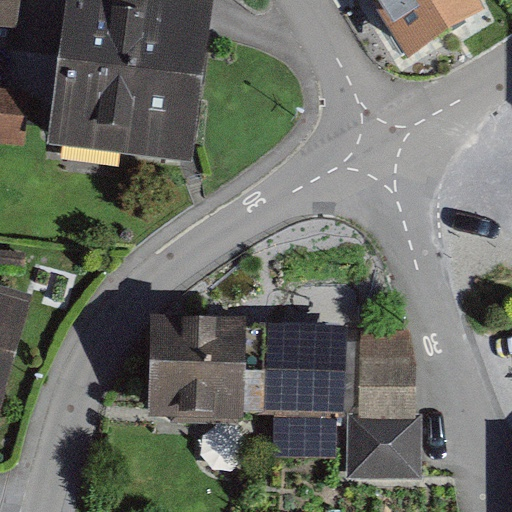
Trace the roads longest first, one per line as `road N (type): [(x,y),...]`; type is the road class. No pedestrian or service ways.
road 1 (residential): [(46,511),(77,396),(97,349),(131,308),(178,261),(232,224),(377,144)]
road 2 (residential): [(377,144),(481,459),(487,511)]
road 3 (residential): [(377,144),(300,0)]
road 4 (residential): [(377,144),(511,59)]
